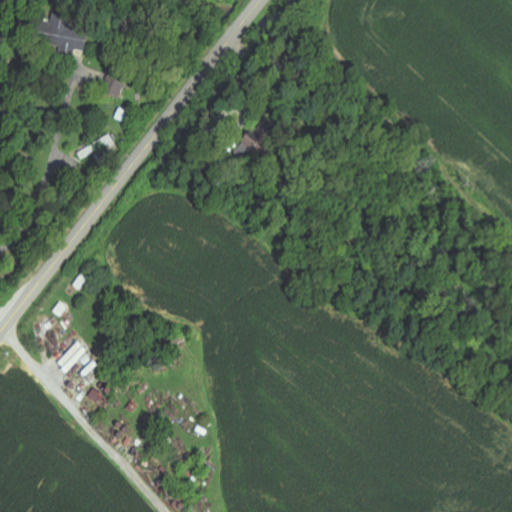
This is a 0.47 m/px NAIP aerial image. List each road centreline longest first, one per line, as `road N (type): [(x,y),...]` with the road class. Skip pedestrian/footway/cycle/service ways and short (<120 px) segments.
road 1 (secondary): [(0,337),(263,0)]
road 2 (residential): [(186,511),(0,328)]
